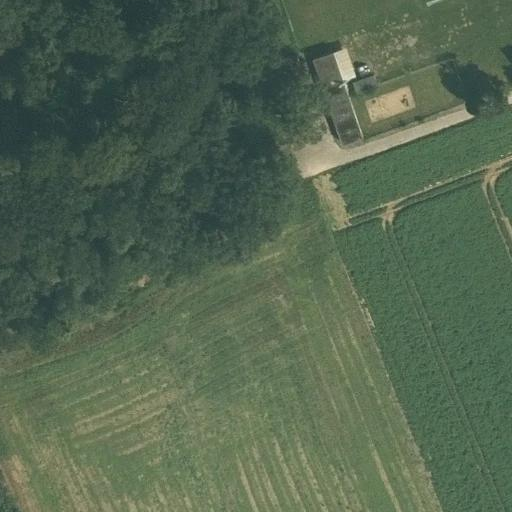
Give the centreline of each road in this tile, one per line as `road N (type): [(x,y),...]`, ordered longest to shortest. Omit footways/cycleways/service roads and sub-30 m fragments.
road 1 (unclassified): [(298,176),(511,97)]
road 2 (track): [(0,303),(168,231)]
